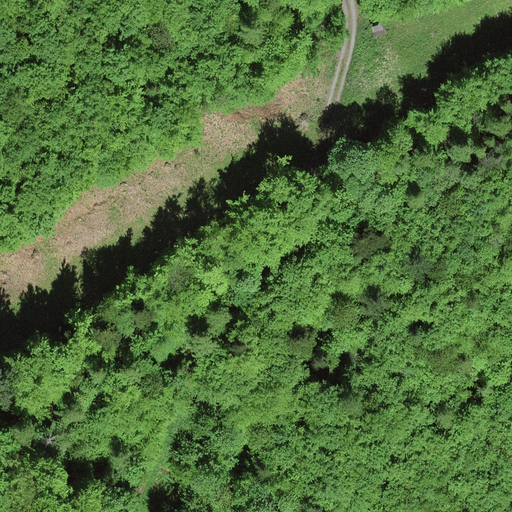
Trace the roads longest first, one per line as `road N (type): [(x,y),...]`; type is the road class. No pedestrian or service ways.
road 1 (track): [(276,279),(321,168),(348,45),(341,0)]
road 2 (track): [(276,279),(230,325),(178,405),(139,511)]
